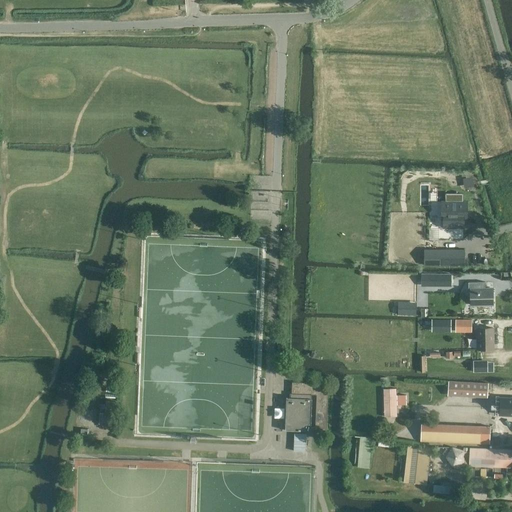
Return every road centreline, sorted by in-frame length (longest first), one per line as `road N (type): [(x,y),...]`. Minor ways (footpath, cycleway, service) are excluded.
road 1 (unknown): [(320,0),(219,6),(197,33),(0,35)]
road 2 (unclassified): [(0,26),(315,17)]
